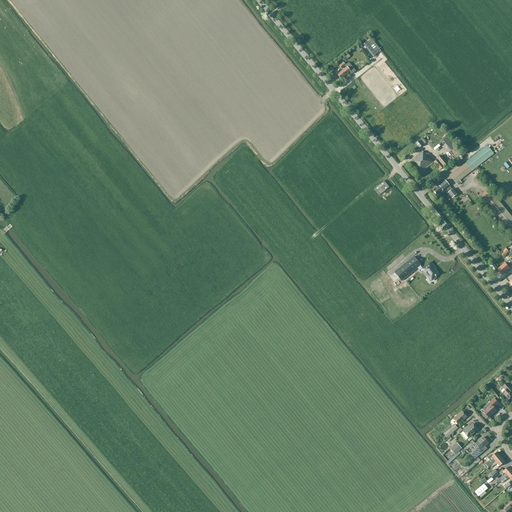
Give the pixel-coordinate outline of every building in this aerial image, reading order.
[(370,41),(367,43),(367,42),(365,44),(374,56),(377,54),(369,45),(372,43),(370,41)] [(348,63),(345,66),(343,63),(339,66),(343,70),(337,75),(341,79),(350,72),(351,74),(355,71),(348,63)] [(450,141),(447,137),(443,141),(446,145),(449,149),(457,159),(463,154),(452,140),(450,141)] [(419,148),(426,143),(422,138),(415,143),(419,148)] [(471,171),(493,154),(487,145),(465,163),(471,171)] [(428,154),(426,155),(425,154),(425,155),(422,152),(410,162),(419,174),(433,163),(428,158),(430,156),(428,154)] [(450,166),(449,165),(441,156),(433,163),(440,170),(443,167),(446,170),(450,166)] [(460,181),(471,171),(465,163),(449,175),(456,184),(457,185),(461,182),(460,181)] [(379,196),(386,190),(389,188),(384,181),(378,186),(377,186),(374,189),(379,196)] [(442,191),(443,191),(446,189),(448,192),(447,193),(452,199),(457,194),(453,189),(451,190),(449,187),(444,181),(438,186),(439,186),(433,191),(437,195),(442,191)] [(511,217),(492,193),(489,189),(483,194),(486,198),(482,202),(507,232),(508,232),(511,236),(511,235),(511,217)] [(413,257),(394,273),(401,281),(417,268),(421,272),(423,271),(427,276),(428,275),(432,280),(436,277),(435,276),(438,274),(434,269),(432,267),(433,267),(433,266),(430,263),(422,269),(420,266),(420,265),(413,257)] [(508,267),(511,264),(511,263),(511,260),(511,259),(498,269),(502,275),(510,269),(508,267)] [(509,400),(511,396),(511,393),(509,391),(511,389),(507,383),(503,387),(506,390),(503,393),(509,400)] [(483,415),(483,416),(484,417),(485,418),(486,418),(487,418),(488,418),(488,417),(489,417),(497,410),(494,408),(499,403),(494,399),(489,403),(491,405),(484,412),(484,413),(483,413),(483,414),(483,415)] [(457,425),(466,417),(462,412),(453,419),(457,425)] [(468,438),(477,430),(472,424),(466,429),(466,428),(462,431),(468,438)] [(458,429),(454,425),(453,426),(452,425),(443,432),(447,437),(458,429)] [(472,440),(470,442),(476,450),(471,455),(474,459),(480,455),(485,450),(483,447),(488,443),(483,437),(475,444),(472,440)] [(456,443),(450,449),(454,454),(451,456),(452,458),(455,455),(462,448),(456,443)] [(491,457),(493,460),(491,462),(493,463),(495,462),(500,458),(496,453),(491,457)] [(504,463),(500,458),(495,462),(493,463),(490,466),(492,468),(493,466),(494,467),(497,464),(499,467),(504,463)] [(502,480),(511,472),(508,468),(503,471),(505,474),(502,476),(503,477),(501,478),(502,480)] [(509,478),(511,481),(511,480),(511,472),(502,480),(500,482),(502,484),(506,480),(509,478)] [(484,484),(474,492),(478,496),(487,489),(484,484)]
